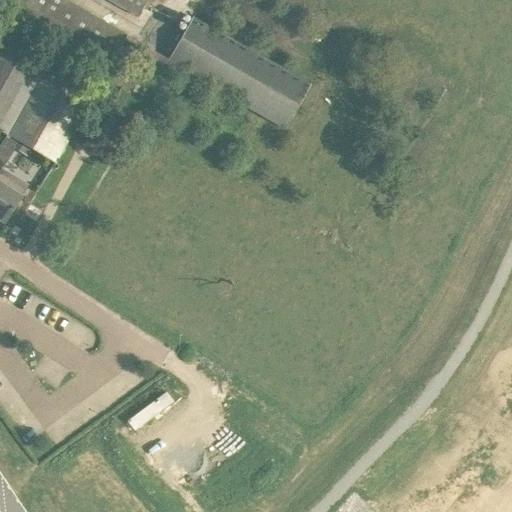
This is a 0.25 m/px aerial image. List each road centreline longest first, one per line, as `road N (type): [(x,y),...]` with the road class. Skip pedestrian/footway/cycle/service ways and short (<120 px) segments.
road 1 (track): [(319,511),(440,380),(511,262)]
road 2 (residential): [(131,337),(391,511)]
road 3 (residential): [(131,337),(0,253)]
